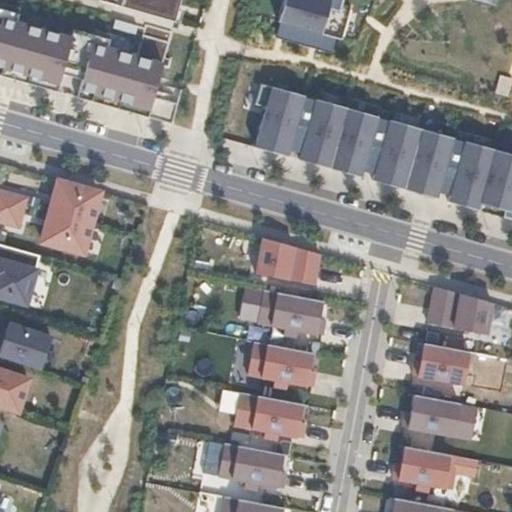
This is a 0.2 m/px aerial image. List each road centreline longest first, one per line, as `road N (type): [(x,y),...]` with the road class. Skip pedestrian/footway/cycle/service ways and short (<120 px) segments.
road 1 (residential): [(390,232),(0,122)]
road 2 (residential): [(390,232),(337,511)]
road 3 (residential): [(511,266),(390,232)]
